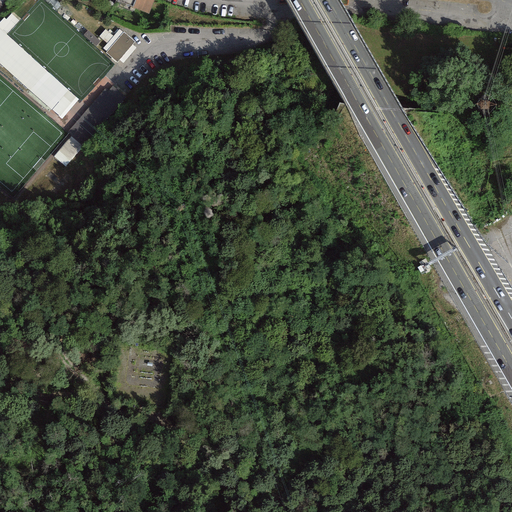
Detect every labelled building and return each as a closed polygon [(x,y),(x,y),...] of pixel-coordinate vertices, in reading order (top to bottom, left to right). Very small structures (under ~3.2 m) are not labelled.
[(8,0),(0,0),(0,10),(1,11),(8,0)] [(149,16),(155,0),(122,0),(120,5),(149,16)] [(136,43),(125,33),(108,53),(119,63),(136,43)] [(72,135),(54,155),(66,166),(84,146),(72,135)] [(318,319),(318,298),(298,298),(298,331),(308,331),(308,319),(318,319)] [(269,326),(275,315),(257,305),(247,322),(262,331),(266,324),(269,326)]
